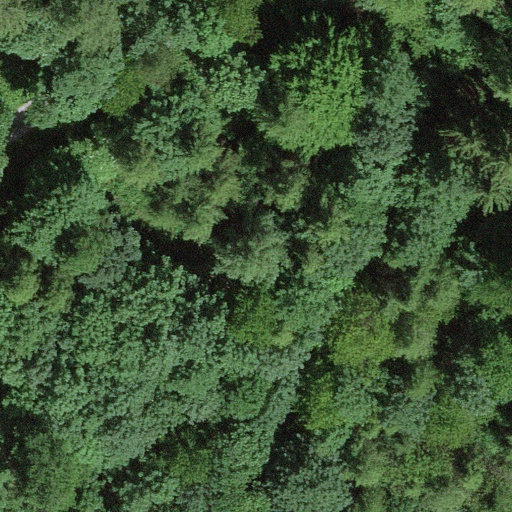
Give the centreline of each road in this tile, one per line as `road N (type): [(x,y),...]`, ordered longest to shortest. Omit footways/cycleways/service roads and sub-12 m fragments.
road 1 (track): [(238,511),(301,360),(485,0)]
road 2 (track): [(0,141),(239,0)]
